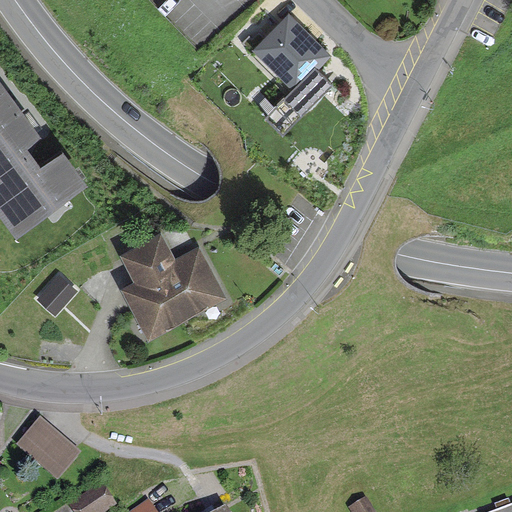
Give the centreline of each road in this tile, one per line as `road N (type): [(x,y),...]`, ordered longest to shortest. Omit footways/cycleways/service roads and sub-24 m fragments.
road 1 (primary): [(13,0),(109,109),(214,187),(349,245),(511,274)]
road 2 (residential): [(0,378),(127,386),(172,376),(247,338),(318,271),(413,90)]
road 3 (residential): [(313,0),(413,90)]
